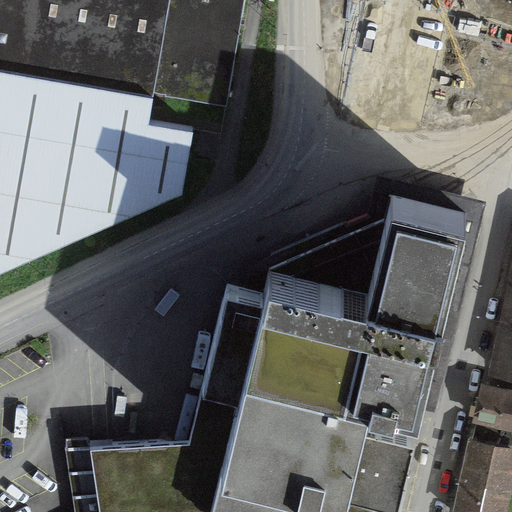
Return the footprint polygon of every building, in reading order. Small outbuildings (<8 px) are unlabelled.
[(0,0),(0,268),(179,186),(189,131),(149,124),(154,91),(221,103),(238,0),(0,0)] [(342,511),(348,491),(366,423),(371,400),(420,411),(460,237),(390,224),(365,314),(265,290),(260,307),(227,300),(194,445),(71,450),(80,511),(342,511)] [(511,298),(497,369),(511,372),(511,298)] [(511,393),(485,388),(473,443),(509,451),(511,438),(511,393)] [(416,434),(366,423),(348,491),(401,505),(416,434)] [(498,511),(509,451),(473,443),(460,503),(498,511)]
